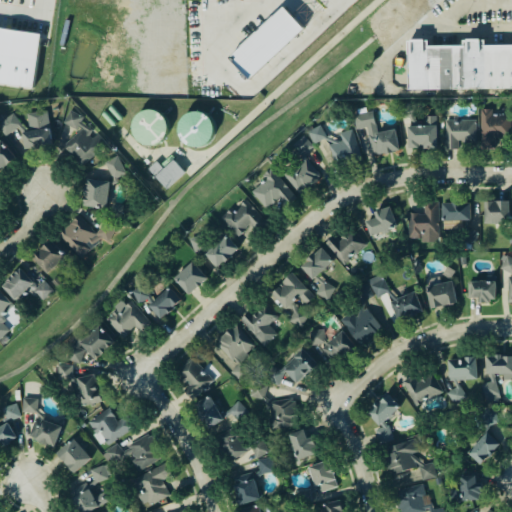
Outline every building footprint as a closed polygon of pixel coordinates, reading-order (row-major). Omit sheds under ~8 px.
[(228,57),(248,80),(305,29),(284,6),(228,57)] [(0,28),(0,84),(34,90),(42,35),(0,28)] [(406,34),(427,34),(428,39),(460,39),(463,31),(484,30),(485,39),(511,39),(511,87),(407,89),(406,34)] [(414,124),(415,104),(399,103),(399,117),(411,118),(411,123),(414,124)] [(479,108),(491,109),(493,116),(511,116),(511,127),(504,127),(504,135),(479,135),(479,108)] [(29,131),(22,132),(25,149),(53,144),(47,109),(26,113),(29,131)] [(82,166),(107,143),(97,131),(94,134),(73,110),(64,119),(77,134),(64,146),(82,166)] [(162,142),(161,132),(167,132),(166,110),(134,111),(136,143),(162,142)] [(181,145),(212,146),(213,114),(182,112),(181,145)] [(368,128),(371,155),(399,152),(397,129),(376,132),(374,112),(354,114),(355,129),(368,128)] [(0,121),(0,128),(5,136),(22,125),(13,113),(0,121)] [(444,117),(445,147),(456,144),(456,130),(469,131),(476,122),(476,116),(444,117)] [(405,123),(407,146),(422,145),(421,135),(437,136),(436,119),(407,120),(405,123)] [(306,130),(319,123),(325,135),(337,140),(340,139),(338,131),(351,128),(359,156),(334,164),(328,143),(332,142),(322,138),(313,143),(306,130)] [(282,171),(298,194),(321,178),(304,153),(313,147),(305,135),(293,144),(302,157),(282,171)] [(0,171),(16,158),(1,140),(0,141),(0,171)] [(105,161),(113,180),(126,174),(118,156),(105,161)] [(295,195),(272,167),(262,175),(266,179),(251,191),(271,215),(295,195)] [(107,208),(110,181),(87,179),(84,206),(107,208)] [(239,203),(245,198),(264,221),(253,229),(248,223),(237,235),(220,216),(230,207),(233,210),(239,204),(239,203)] [(442,202),(442,219),(443,220),(443,229),(462,229),(462,221),(470,221),(470,202),(461,202),(460,200),(451,200),(451,202),(442,202)] [(483,200),(508,200),(509,223),(483,223),(483,200)] [(407,238),(438,238),(439,202),(425,201),(424,213),(408,213),(407,238)] [(123,204),(113,203),(111,216),(121,218),(123,204)] [(373,210),(390,205),(396,225),(388,228),(387,231),(382,233),(380,231),(370,235),(364,220),(375,217),(373,210)] [(102,238),(105,242),(118,229),(108,219),(95,232),(79,215),(58,234),(81,259),(102,238)] [(332,234),(323,242),(342,264),(348,259),(347,257),(353,252),(355,253),(366,244),(352,228),(345,233),(344,232),(339,236),(340,238),(338,240),(332,234)] [(464,243),(476,244),(477,231),(466,230),(464,243)] [(209,249),(225,234),(237,248),(230,254),(231,255),(224,262),(222,260),(216,266),(205,253),(206,252),(204,247),(193,251),(188,238),(202,232),(209,249)] [(33,257),(48,273),(66,257),(51,240),(33,257)] [(321,246),(313,253),(312,252),(306,258),(307,260),(299,266),(311,278),(312,277),(320,283),(314,292),(326,300),(334,287),(316,275),(332,259),(321,246)] [(508,302),(511,301),(511,257),(501,258),(501,273),(507,273),(508,302)] [(190,295),(208,276),(192,261),(175,279),(190,295)] [(19,267),(34,283),(34,287),(43,279),(52,289),(41,299),(35,292),(32,295),(28,291),(16,301),(1,285),(5,280),(19,267)] [(281,281),(292,271),(314,296),(304,304),(298,297),(292,302),(294,303),(296,308),(307,313),(301,326),(288,320),(292,311),(290,307),(289,305),(285,308),(270,292),(279,285),(278,284),(281,281)] [(368,280),(376,297),(389,291),(381,273),(368,280)] [(430,307),(456,301),(451,279),(440,282),(438,275),(424,278),(430,307)] [(466,280),(495,280),(495,299),(489,299),(489,302),(477,302),(477,296),(466,296),(466,280)] [(159,317),(148,305),(149,304),(146,298),(137,303),(131,290),(144,283),(153,300),(169,285),(179,298),(172,306),(170,307),(171,309),(167,313),(166,312),(159,317)] [(374,296),(367,284),(355,290),(362,303),(374,296)] [(0,290),(13,304),(1,315),(4,319),(1,322),(8,329),(0,336),(0,290)] [(424,311),(415,291),(396,299),(405,320),(424,311)] [(122,337),(130,330),(129,329),(133,325),(140,332),(150,323),(130,300),(118,311),(116,308),(104,318),(122,337)] [(253,315),(250,311),(240,319),(264,346),(278,334),(269,325),(278,317),(266,303),(253,315)] [(339,318),(349,311),(354,316),(365,307),(381,327),(376,332),(376,333),(366,341),(362,336),(357,341),(339,318)] [(99,324),(114,341),(95,358),(79,341),(77,346),(83,349),(78,362),(65,357),(70,344),(74,346),(78,336),(83,338),(99,324)] [(256,345),(235,324),(216,343),(237,365),(230,372),(241,383),(253,371),(242,360),(256,345)] [(326,338),(325,329),(307,331),(309,346),(323,345),(324,356),(351,353),(349,335),(326,338)] [(264,379),(270,365),(279,369),(284,364),(286,366),(295,358),(293,356),(302,348),(317,363),(309,370),(307,369),(305,370),(307,371),(296,382),(284,370),(282,372),(283,372),(277,385),(264,379)] [(511,354),(511,379),(502,379),(502,373),(492,373),(500,398),(485,403),(479,384),(489,381),(486,372),(486,354),(511,354)] [(191,357),(212,380),(190,398),(182,389),(185,386),(174,373),(191,357)] [(448,359),(449,380),(455,379),(455,390),(451,390),(451,402),(462,401),(462,380),(478,379),(477,357),(448,359)] [(57,364),(71,364),(71,375),(74,377),(94,373),(98,389),(99,389),(102,400),(80,405),(77,394),(80,393),(79,389),(73,387),(73,384),(67,378),(57,378),(57,364)] [(401,380),(412,375),(416,382),(419,381),(417,378),(431,371),(442,391),(415,406),(401,380)] [(367,412),(373,406),(372,405),(377,401),(379,404),(381,402),(379,401),(388,393),(398,406),(391,413),(391,415),(387,418),(386,418),(383,421),(386,425),(387,425),(392,438),(379,443),(374,429),(381,426),(379,424),(378,425),(367,412)] [(208,394),(219,414),(227,409),(237,400),(247,411),(237,420),(229,413),(221,417),(222,419),(206,428),(192,404),(208,394)] [(27,436),(33,438),(32,439),(38,441),(38,442),(47,446),(48,445),(54,447),(63,425),(47,419),(36,407),(37,397),(21,396),(20,411),(33,412),(39,417),(34,415),(27,436)] [(0,425),(0,446),(16,437),(7,421),(5,422),(5,418),(6,420),(20,416),(15,402),(1,407),(5,416),(1,417),(2,424),(0,425)] [(108,406),(110,410),(114,417),(113,417),(116,421),(125,414),(133,425),(106,444),(102,438),(103,437),(98,430),(95,432),(87,421),(108,406)] [(499,421),(493,409),(483,414),(488,426),(499,421)] [(217,436),(228,459),(245,450),(244,448),(250,447),(254,456),(268,450),(262,439),(250,445),(243,445),(234,427),(217,436)] [(287,433),(290,442),(288,447),(293,463),(320,455),(312,434),(306,436),(304,428),(287,433)] [(486,431),(499,443),(480,464),(467,452),(486,431)] [(160,459),(147,436),(122,451),(118,444),(104,452),(111,465),(130,454),(139,471),(160,459)] [(75,473),(92,458),(74,438),(57,453),(75,473)] [(383,448),(391,474),(418,466),(423,481),(437,476),(432,459),(425,461),(418,438),(383,448)] [(233,484),(234,484),(232,477),(251,471),(252,475),(258,469),(256,459),(270,456),(273,470),(261,472),(254,479),(259,498),(238,504),(233,484)] [(307,465),(305,476),(310,488),(294,489),(294,507),(310,505),(310,493),(314,490),(317,494),(338,487),(330,458),(307,465)] [(130,480),(144,507),(169,495),(163,481),(171,476),(165,463),(130,480)] [(94,483),(110,479),(106,465),(91,468),(94,483)] [(459,476),(474,475),(475,483),(480,482),(482,488),(480,489),(480,492),(479,493),(479,499),(462,500),(454,501),(453,489),(460,487),(459,476)] [(85,481),(68,490),(72,497),(70,498),(77,511),(86,511),(108,501),(103,490),(92,495),(85,481)] [(443,511),(443,508),(431,510),(429,501),(425,501),(422,485),(396,489),(399,511),(443,511)] [(344,511),(343,503),(324,504),(324,511),(344,511)]
